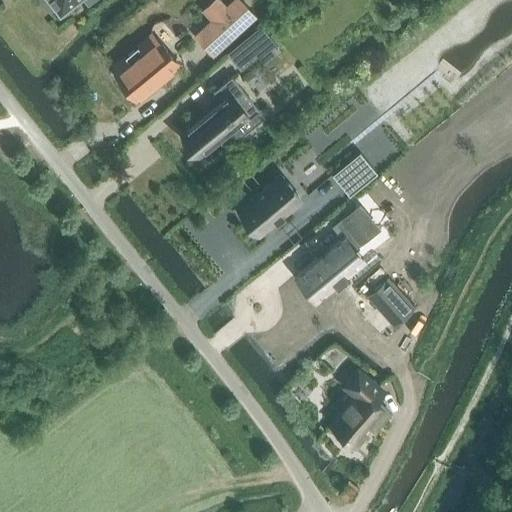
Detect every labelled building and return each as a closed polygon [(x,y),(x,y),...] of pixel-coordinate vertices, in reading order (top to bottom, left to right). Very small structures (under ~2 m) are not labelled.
[(48,0),(61,16),(81,0),(84,0),(88,5),(94,0),(48,0)] [(235,0),(196,36),(212,54),(254,16),(238,0),(235,0)] [(270,45),(255,27),(225,52),(240,70),(270,45)] [(150,35),(115,64),(123,73),(119,77),(134,95),(138,92),(140,95),(172,70),(169,67),(175,61),(158,40),(155,42),(150,35)] [(181,133),(199,154),(217,139),(226,149),(265,117),(231,76),(211,92),(219,101),(181,133)] [(375,174),(358,153),(332,175),(349,195),(375,174)] [(283,213),(292,205),(300,199),(280,175),(239,209),(258,234),(274,220),(276,222),(277,221),(279,219),(283,216),(284,216),(284,215),(283,213)] [(342,236),(296,274),(316,298),(335,283),(336,284),(347,274),(346,273),(363,259),(354,248),(353,247),(373,231),(353,208),(332,225),(342,236)] [(366,296),(392,325),(414,305),(388,277),(366,296)] [(330,425),(355,446),(370,429),(372,431),(389,412),(376,401),(384,392),(358,370),(344,385),(356,396),(330,425)] [(340,493),(350,501),(357,492),(346,485),(340,493)]
